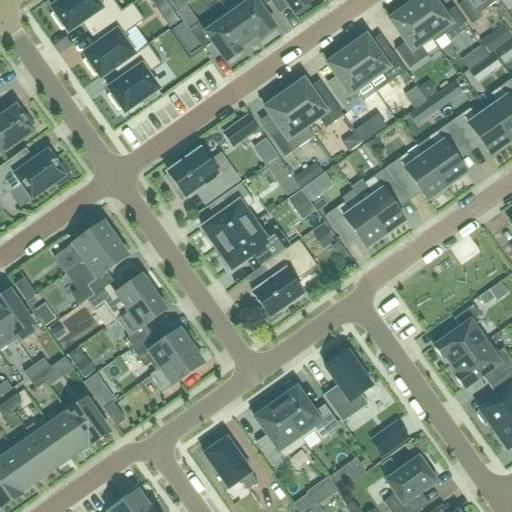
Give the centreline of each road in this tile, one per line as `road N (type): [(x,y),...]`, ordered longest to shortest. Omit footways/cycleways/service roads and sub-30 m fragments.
road 1 (residential): [(114,180),(365,0)]
road 2 (residential): [(255,375),(114,180)]
road 3 (residential): [(496,504),(355,309)]
road 4 (residential): [(355,309),(372,284),(511,184)]
road 5 (residential): [(114,180),(0,23)]
road 6 (residential): [(0,261),(114,180)]
road 7 (residential): [(154,453),(255,375)]
